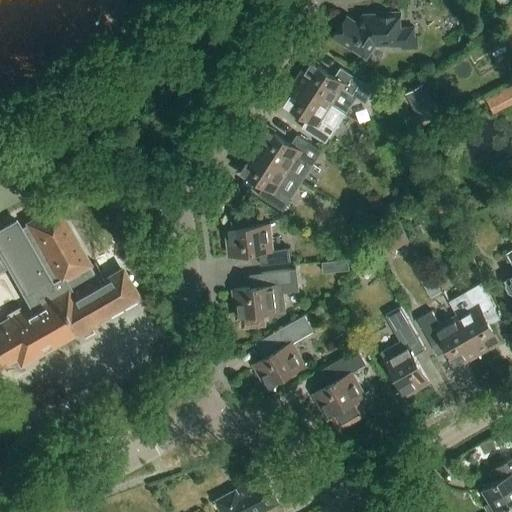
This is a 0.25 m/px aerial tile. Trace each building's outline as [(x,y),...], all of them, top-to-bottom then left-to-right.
[(400,12),(377,13),(377,14),(363,15),(357,23),(347,16),(333,38),(351,49),(351,48),(367,58),(376,45),(390,44),(390,46),(404,46),(404,49),(418,49),(417,37),(415,37),(414,27),(400,28),(400,12)] [(133,22),(121,28),(125,37),(137,31),(133,22)] [(309,61),(296,82),(346,114),(357,98),(367,105),(374,94),(374,89),(340,67),(334,77),(309,61)] [(327,144),(346,114),(296,82),(283,102),(307,118),(301,128),(327,144)] [(511,84),(487,99),(497,115),(511,106),(511,84)] [(418,113),(408,118),(415,133),(442,120),(436,108),(425,85),(408,94),(418,113)] [(266,128),(252,149),(303,181),(322,151),(297,134),(291,144),(266,128)] [(283,211),(303,181),(252,149),(239,169),(264,185),(258,195),(283,211)] [(0,362),(15,354),(20,362),(73,332),(75,336),(95,325),(93,321),(138,296),(123,270),(100,283),(89,264),(88,264),(55,206),(26,223),(29,227),(25,229),(19,217),(0,227),(0,250),(31,305),(0,322),(0,362)] [(463,215),(451,221),(463,243),(475,237),(463,215)] [(401,223),(379,235),(390,254),(411,242),(401,223)] [(269,224),(227,229),(230,255),(259,252),(261,265),(291,261),(289,248),(272,250),(269,224)] [(349,260),(336,261),(337,272),(350,270),(349,260)] [(263,314),(286,311),(283,284),(293,283),(292,269),(262,273),(263,286),(234,290),(237,316),(242,315),(243,327),(264,325),(263,314)] [(457,316),(478,353),(500,341),(485,315),(495,310),(480,283),(449,301),(457,316)] [(402,307),(386,316),(400,341),(382,352),(401,386),(398,388),(403,396),(429,381),(414,356),(426,349),(402,307)] [(457,365),(478,353),(457,316),(441,326),(432,311),(418,319),(433,345),(443,339),(457,365)] [(271,334),(280,349),(255,364),(268,387),(304,366),(292,344),(314,332),(304,316),(271,334)] [(331,364),(340,379),(315,393),(328,416),(334,413),(343,427),(363,415),(355,401),(364,395),(351,372),(367,364),(358,348),(331,364)] [(494,481),(483,488),(490,501),(484,505),(488,511),(492,511),(496,510),(496,509),(511,500),(511,457),(489,471),(494,481)] [(261,511),(280,502),(264,474),(215,500),(221,511),(255,511),(260,510),(260,511),(261,511)] [(511,511),(511,500),(496,509),(496,510),(497,511),(511,511)]
